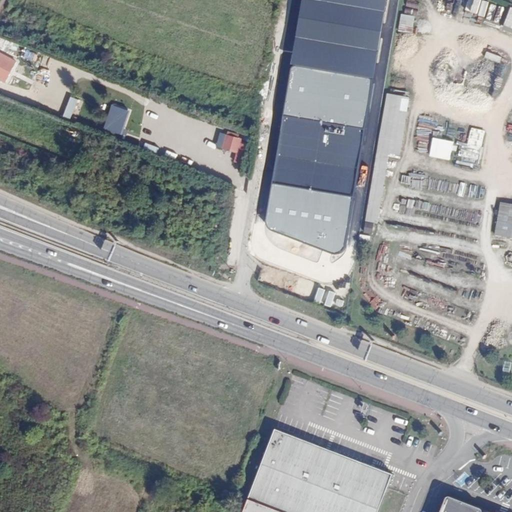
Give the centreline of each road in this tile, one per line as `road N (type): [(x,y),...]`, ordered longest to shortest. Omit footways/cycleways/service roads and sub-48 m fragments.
road 1 (primary): [(198,312),(451,406)]
road 2 (primary): [(458,385),(234,300)]
road 3 (unknown): [(69,69),(135,97),(264,191)]
road 4 (primary): [(0,235),(198,312)]
road 5 (primary): [(0,245),(198,312)]
road 6 (primary): [(234,300),(40,224)]
road 7 (unclassified): [(234,300),(244,271),(236,240),(241,178)]
